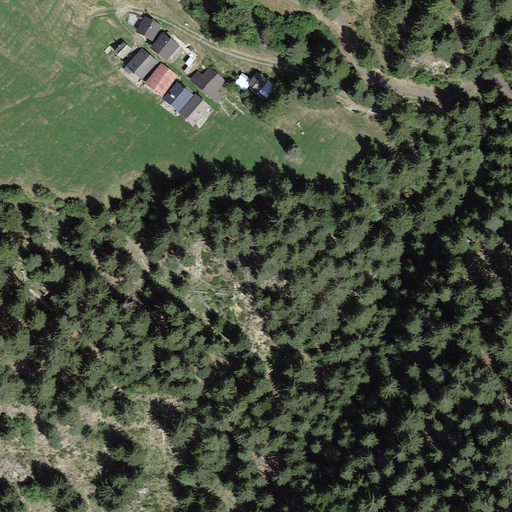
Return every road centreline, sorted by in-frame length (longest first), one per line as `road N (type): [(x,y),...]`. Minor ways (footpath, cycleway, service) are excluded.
road 1 (track): [(0,65),(32,48),(70,54),(77,16),(122,10),(306,75),(371,111),(444,110),(455,96)]
road 2 (unclassified): [(511,92),(485,80),(447,98),(379,81),(356,62),(335,19),(294,0)]
